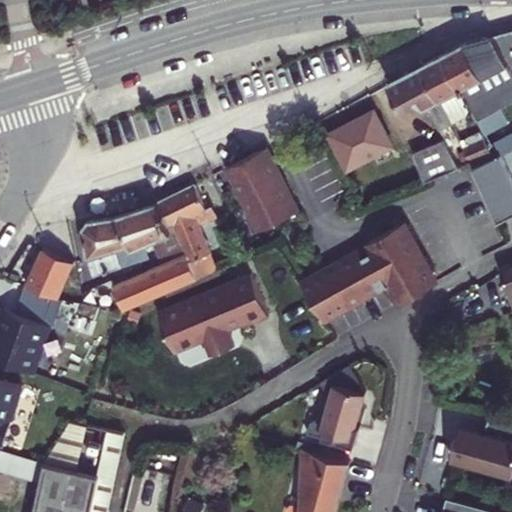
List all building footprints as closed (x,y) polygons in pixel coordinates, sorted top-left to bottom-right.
[(511,30),(497,35),(511,75),(511,74),(511,30)] [(497,35),(463,46),(491,99),(511,88),(511,86),(507,76),(511,75),(497,35)] [(463,46),(441,57),(462,94),(470,109),(491,99),(463,46)] [(441,57),(421,67),(448,121),(458,116),(450,99),(462,94),(441,57)] [(421,67),(384,85),(397,110),(415,102),(420,112),(426,114),(436,134),(451,127),(448,121),(421,67)] [(458,116),(470,109),(462,94),(450,99),(458,116)] [(371,112),(329,135),(349,172),(391,149),(371,112)] [(474,132),(468,135),(471,142),(477,140),(474,132)] [(468,135),(457,140),(470,165),(480,160),(471,142),(468,135)] [(457,140),(452,142),(465,167),(470,165),(457,140)] [(486,158),(477,140),(471,142),(480,160),(486,158)] [(441,143),(408,160),(422,185),(456,170),(441,143)] [(267,149),(262,152),(276,177),(281,174),(267,149)] [(262,152),(227,171),(261,232),(301,210),(281,174),(276,177),(262,152)] [(502,219),(511,214),(511,167),(505,154),(477,168),(502,219)] [(184,191),(157,203),(166,228),(175,224),(194,216),(198,225),(209,220),(203,205),(210,203),(206,194),(210,193),(205,180),(184,191)] [(85,222),(82,226),(92,263),(96,274),(123,265),(118,252),(168,234),(166,228),(157,203),(129,213),(116,217),(85,222)] [(214,268),(198,225),(194,216),(175,224),(187,255),(195,277),(214,268)] [(359,250),(302,284),(324,322),(386,285),(398,304),(437,281),(402,222),(365,244),(369,251),(362,255),(359,250)] [(51,250),(34,288),(38,289),(38,288),(58,297),(62,299),(78,262),(51,250)] [(124,308),(195,277),(187,255),(116,285),(124,308)] [(511,265),(502,270),(510,290),(511,289),(511,291),(511,265)] [(251,273),(158,312),(175,351),(206,338),(212,353),(235,344),(228,328),(247,319),(249,323),(269,314),(251,273)] [(0,358),(30,370),(58,297),(38,289),(34,288),(25,285),(15,311),(4,306),(0,316),(0,358)] [(366,373),(336,391),(345,406),(340,426),(335,425),(325,430),(322,441),(370,454),(375,435),(372,434),(382,400),(366,373)] [(0,446),(1,447),(23,386),(0,378),(0,446)] [(511,419),(491,417),(485,435),(462,428),(452,462),(511,477),(511,419)] [(46,465),(83,472),(92,427),(64,420),(46,465)] [(93,511),(110,511),(128,436),(110,432),(101,476),(93,511)] [(300,450),(299,511),(335,511),(349,464),(300,450)] [(46,465),(35,511),(93,511),(101,476),(83,472),(46,465)]
